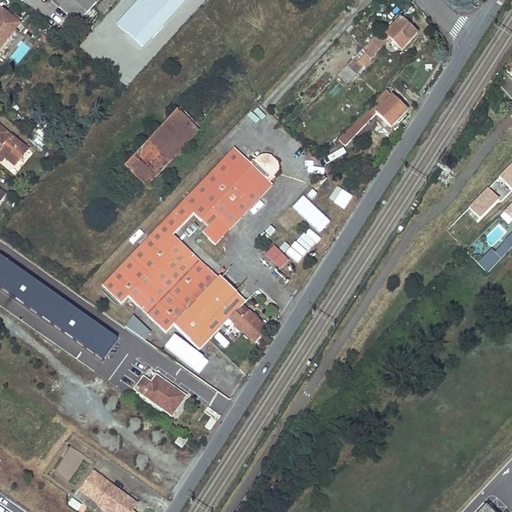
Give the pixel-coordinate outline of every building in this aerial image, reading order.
[(52,0),(78,23),(97,0),(52,0)] [(0,46),(7,38),(5,36),(17,22),(2,10),(0,11),(0,46)] [(400,18),(385,33),(393,41),(401,48),(416,32),(400,18)] [(379,32),(350,62),(358,70),(387,41),(388,40),(383,35),(379,32)] [(385,33),(383,35),(388,40),(387,41),(390,44),(393,41),(385,33)] [(18,61),(27,49),(22,45),(13,57),(18,61)] [(350,62),(338,75),(347,83),(358,70),(350,62)] [(371,107),(357,121),(363,126),(376,113),(390,127),(406,110),(387,91),(371,107)] [(176,111),(125,166),(147,186),(198,131),(176,111)] [(357,121),(345,133),(351,139),(363,126),(357,121)] [(0,126),(0,149),(5,153),(2,156),(14,166),(27,150),(0,126)] [(345,133),(339,140),(344,146),(351,139),(345,133)] [(101,285),(120,304),(180,242),(173,236),(193,215),(206,228),(202,233),(215,245),(272,185),(269,183),(274,177),(277,174),(278,169),(278,166),(278,162),(271,155),(269,155),(266,154),(261,154),(258,156),(253,160),(251,159),(248,162),(233,148),(101,285)] [(511,164),(499,178),(511,190),(511,189),(511,164)] [(480,219),(500,200),(489,189),(469,209),(480,219)] [(128,298),(159,327),(211,272),(180,242),(120,304),(121,305),(128,298)] [(279,271),(289,262),(274,245),(264,254),(279,271)] [(489,252),(477,265),(483,271),(495,258),(489,252)] [(211,272),(159,327),(166,334),(176,323),(202,348),(229,320),(239,309),(242,306),(245,303),(219,278),(218,279),(211,272)] [(74,297),(56,324),(80,341),(79,342),(100,357),(120,330),(74,297)] [(242,306),(239,309),(244,315),(247,312),(242,306)] [(239,309),(229,320),(234,325),(233,326),(241,334),(243,333),(254,344),(267,330),(247,312),(244,315),(239,309)] [(126,328),(144,342),(152,333),(133,318),(126,328)] [(121,331),(112,343),(120,349),(119,350),(131,358),(140,344),(121,331)] [(148,370),(135,389),(171,416),(186,396),(148,370)] [(188,439),(181,434),(175,443),(182,448),(188,439)] [(94,472),(81,489),(103,505),(102,507),(108,511),(130,511),(131,511),(137,504),(94,472)]
